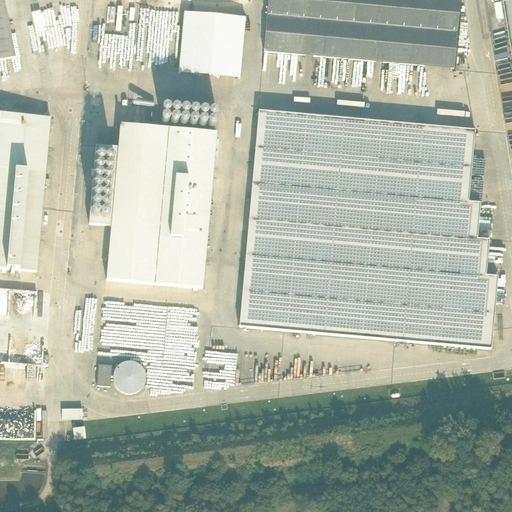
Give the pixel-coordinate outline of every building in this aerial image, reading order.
[(0,0),(0,60),(15,58),(2,0),(0,0)] [(267,0),(263,53),(453,70),(459,0),(267,0)] [(511,0),(502,0),(511,64),(511,0)] [(245,16),(182,11),(177,73),(240,77),(245,16)] [(0,269),(37,273),(51,117),(0,113),(0,269)] [(474,132),(259,113),(239,328),(489,351),(496,281),(486,280),(490,244),(476,242),(479,206),(467,205),(474,132)] [(216,134),(119,125),(117,149),(95,147),(88,225),(110,228),(105,281),(202,290),(216,134)] [(127,393),(132,393),(137,391),(141,387),(144,382),(144,376),(143,370),(140,366),(135,363),(130,361),(125,361),(120,363),(116,366),(113,371),(112,375),(112,380),(114,385),(117,389),(121,392),(127,393)] [(111,367),(98,366),(96,387),(110,388),(111,367)] [(38,370),(20,369),(20,391),(37,392),(38,370)] [(69,399),(61,410),(68,416),(77,405),(69,399)] [(25,438),(36,438),(35,419),(25,419),(25,438)] [(85,439),(84,427),(72,429),(73,436),(70,436),(71,440),(74,440),(74,441),(85,439)]
